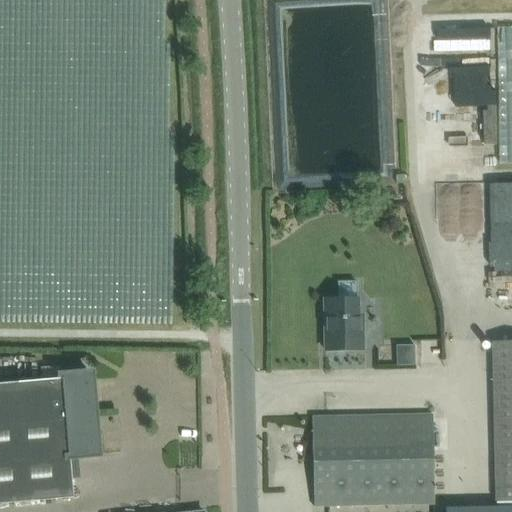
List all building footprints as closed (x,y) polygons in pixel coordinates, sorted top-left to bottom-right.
[(473,220),(475,176),(451,175),(449,219),(473,220)] [(505,190),(505,176),(479,176),(479,190),(505,190)] [(480,217),(505,216),(504,200),(480,201),(480,217)] [(338,282),(338,299),(324,300),(325,350),(364,349),(363,316),(359,316),(358,299),(356,299),(356,281),(338,282)] [(511,341),(495,342),(498,501),(511,500),(511,341)] [(62,378),(0,383),(0,503),(53,499),(73,498),(70,456),(97,453),(95,429),(89,430),(88,418),(94,417),(90,374),(70,375),(62,376),(62,378)] [(432,416),(332,417),(312,418),(314,506),(435,504),(432,416)]
